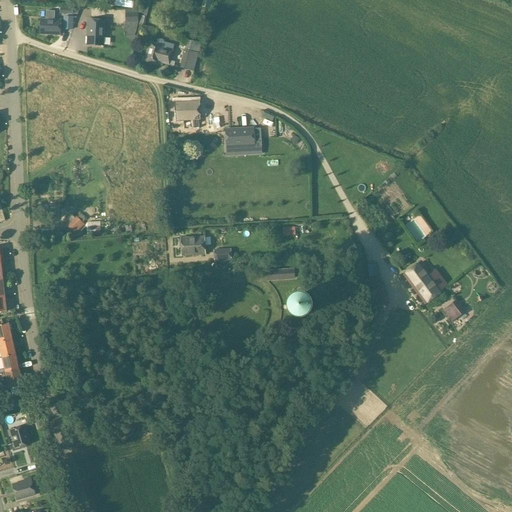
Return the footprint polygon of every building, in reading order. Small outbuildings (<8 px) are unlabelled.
[(144,27),(151,0),(145,0),(139,25),(144,27)] [(139,23),(138,13),(125,13),(126,25),(130,30),(137,31),(139,23)] [(40,35),(50,36),(61,36),(61,20),(40,19),(40,35)] [(88,20),(87,46),(104,47),(105,21),(88,20)] [(158,40),(156,44),(150,42),(145,61),(148,61),(148,62),(153,63),(157,64),(158,61),(169,64),(173,51),(174,45),(168,43),(169,38),(167,37),(166,42),(158,40)] [(194,72),(201,44),(183,39),(180,49),(185,50),(180,68),(194,72)] [(207,115),(201,116),(200,101),(174,103),(175,121),(191,120),(192,131),(208,130),(207,115)] [(255,131),(224,130),(225,148),(255,148),(255,131)] [(76,216),(74,218),(70,213),(65,217),(70,223),(66,226),(74,235),(77,232),(78,232),(85,225),(84,225),(85,224),(83,222),(87,219),(81,213),(77,217),(76,216)] [(101,234),(100,221),(90,221),(90,227),(85,227),(86,235),(101,234)] [(296,235),(295,227),(283,227),(284,236),(296,235)] [(182,256),(205,255),(204,237),(181,238),(182,256)] [(214,262),(232,261),(231,250),(214,250),(214,262)] [(436,271),(431,275),(421,262),(404,275),(425,304),(443,291),(448,287),(436,271)] [(266,282),(295,280),(294,268),(265,271),(266,282)] [(387,296),(384,285),(372,287),(376,305),(388,303),(387,296)] [(281,319),(283,296),(263,295),(262,318),(281,319)] [(310,305),(309,303),(309,302),(308,301),(307,300),(306,298),(304,298),(302,297),(300,297),(298,297),(296,298),(294,299),(293,301),(291,304),(291,306),(291,309),(292,311),(294,313),(296,315),(299,316),(301,316),(303,316),(305,315),(307,313),(309,311),(310,309),(310,307),(310,305)] [(465,312),(456,301),(443,311),(452,323),(465,312)] [(0,325),(0,342),(12,339),(9,324),(0,325)] [(12,339),(0,342),(0,347),(2,358),(16,355),(12,339)] [(2,358),(5,369),(0,369),(0,374),(19,370),(16,355),(2,358)] [(19,370),(0,374),(0,378),(7,377),(9,388),(23,385),(19,370)] [(16,449),(31,445),(25,426),(9,431),(10,437),(12,436),(16,449)] [(25,482),(13,485),(17,500),(35,495),(30,478),(25,480),(25,482)]
